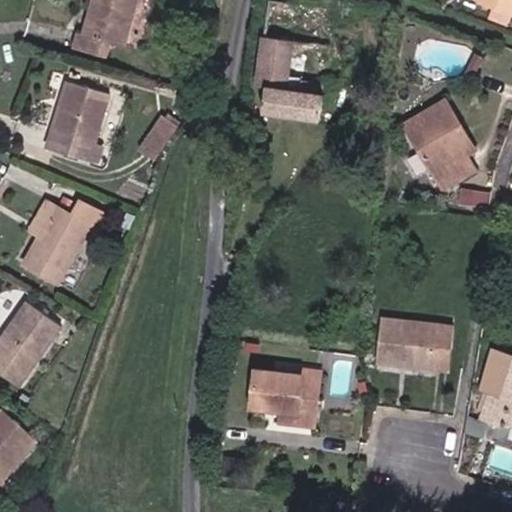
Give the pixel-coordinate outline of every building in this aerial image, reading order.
[(123,61),(140,4),(123,0),(94,0),(81,49),(75,47),(71,62),(101,71),(106,55),(123,61)] [(511,0),(487,0),(484,16),(511,22),(511,0)] [(327,125),(334,52),(265,41),(260,93),(271,95),(268,119),(327,125)] [(101,152),(111,100),(70,93),(57,165),(108,176),(112,154),(101,152)] [(409,129),(445,190),(475,173),(466,158),(478,151),(451,105),(409,129)] [(487,214),(489,200),(473,199),(473,212),(487,214)] [(48,293),(87,244),(45,210),(21,239),(33,249),(17,268),(48,293)] [(17,304),(0,325),(0,382),(9,388),(52,330),(17,304)] [(436,356),(456,360),(461,324),(444,321),(442,334),(384,323),(376,364),(409,370),(432,374),(436,356)] [(511,372),(511,347),(502,344),(495,361),(487,358),(476,386),(489,391),(503,396),(511,372)] [(456,360),(436,356),(432,374),(452,377),(456,360)] [(409,370),(376,364),(374,375),(408,382),(409,370)] [(479,418),(511,425),(511,372),(503,396),(489,391),(479,418)] [(303,381),(258,375),(254,412),(289,415),(300,415),(299,430),(318,432),(323,376),(304,374),(303,381)] [(0,481),(40,437),(7,407),(0,414),(0,481)] [(300,415),(289,415),(289,430),(299,430),(300,415)] [(28,511),(32,502),(21,496),(15,511),(28,511)]
